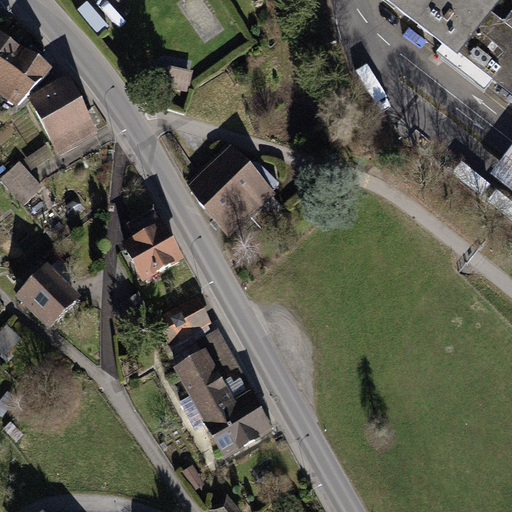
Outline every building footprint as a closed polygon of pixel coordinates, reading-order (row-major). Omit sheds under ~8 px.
[(511,18),(505,28),(493,19),(507,0),(379,0),(511,101),(511,18)] [(0,64),(14,43),(0,33),(0,64)] [(47,64),(14,43),(0,64),(0,91),(20,105),(47,64)] [(194,77),(160,69),(154,91),(189,99),(194,77)] [(71,83),(30,104),(60,165),(102,144),(71,83)] [(232,151),(188,189),(231,239),(275,202),(232,151)] [(511,152),(496,174),(491,180),(511,196),(511,152)] [(42,196),(14,171),(1,185),(29,210),(42,196)] [(163,226),(121,245),(140,286),(182,267),(163,226)] [(78,302),(45,267),(16,294),(50,329),(78,302)] [(181,370),(176,373),(223,462),(274,435),(200,294),(153,318),(181,370)] [(9,330),(0,338),(0,358),(3,362),(22,344),(9,330)] [(300,511),(289,499),(278,508),(281,511),(300,511)] [(236,511),(229,501),(212,511),(236,511)]
